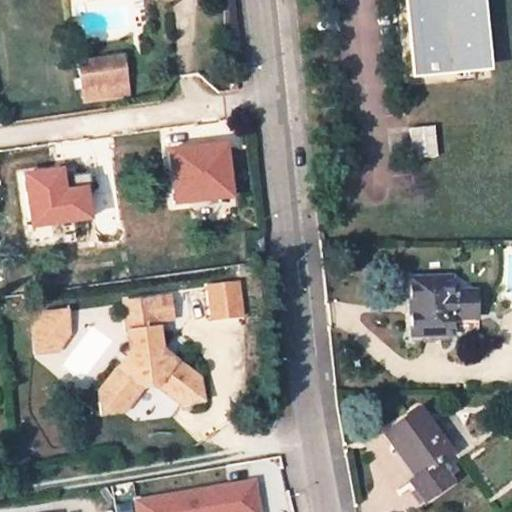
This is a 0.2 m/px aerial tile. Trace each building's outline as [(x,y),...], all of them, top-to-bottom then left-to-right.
[(406,0),(414,81),(492,73),(485,0),(406,0)] [(79,63),(82,90),(128,84),(124,57),(79,63)] [(168,147),(171,207),(234,203),(230,144),(168,147)] [(88,186),(68,190),(64,167),(22,174),(32,232),(94,222),(88,186)] [(263,254),(262,238),(251,239),(252,254),(263,254)] [(408,281),(410,336),(449,335),(448,319),(472,318),(471,294),(447,294),(447,281),(408,281)] [(205,286),(209,321),(245,317),(240,282),(205,286)] [(130,353),(99,393),(102,414),(122,411),(141,388),(158,385),(183,403),(201,379),(160,349),(153,300),(123,304),(130,353)] [(69,314),(47,317),(35,332),(39,352),(60,348),(71,333),(69,314)] [(422,503),(448,485),(434,464),(447,455),(445,452),(427,427),(416,411),(383,435),(403,463),(405,462),(415,478),(408,483),(422,503)] [(427,427),(445,452),(452,447),(435,422),(427,427)] [(261,511),(256,478),(133,500),(135,511),(261,511)]
